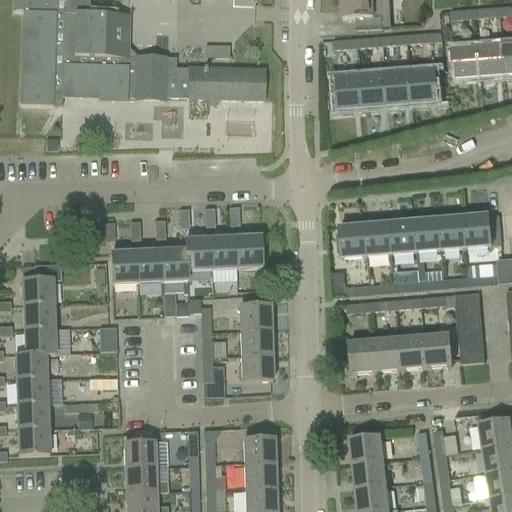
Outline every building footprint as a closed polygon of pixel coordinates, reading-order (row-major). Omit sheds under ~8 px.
[(174,61),(139,60),(126,59),(127,51),(128,19),(88,18),(88,0),(13,0),(12,15),(20,16),(16,106),(58,108),(59,102),(125,105),(125,102),(163,104),(163,101),(208,103),(207,108),(216,108),(216,103),(262,105),(263,74),(205,71),(202,71),(202,72),(174,71),(174,61)] [(340,0),(341,23),(354,23),(355,34),(382,33),(390,33),(388,0),(340,0)] [(511,10),(500,12),(500,21),(511,20),(511,10)] [(500,12),(475,14),(475,23),(500,21),(500,12)] [(475,14),(450,16),(451,25),(475,23),(475,14)] [(441,37),(408,39),(408,49),(442,46),(441,37)] [(383,51),(408,49),(408,39),(382,41),(383,51)] [(357,43),(358,53),(383,51),(382,41),(357,43)] [(357,43),(332,45),(332,55),(358,53),(357,43)] [(511,48),(503,50),(506,81),(511,80),(511,48)] [(228,50),(204,50),(204,62),(228,62),(228,50)] [(503,50),(478,52),(480,83),(506,81),(503,50)] [(478,52),(452,54),(454,85),(480,83),(478,52)] [(435,75),(410,77),(412,108),(437,107),(435,75)] [(410,77),(386,79),(388,110),(412,108),(410,77)] [(386,79),(361,81),(363,112),(388,110),(386,79)] [(361,81),(334,82),(336,113),(363,112),(361,81)] [(46,143),(46,155),(57,155),(57,143),(46,143)] [(238,231),(238,212),(228,213),(229,231),(238,231)] [(213,213),(203,213),(204,232),(214,231),(213,213)] [(178,215),(179,233),(188,233),(187,214),(178,215)] [(490,250),(488,219),(463,221),(466,252),(490,250)] [(463,221),(438,223),(441,254),(466,252),(463,221)] [(438,223),(414,225),(416,256),(441,254),(438,223)] [(163,225),(153,226),(154,244),(164,244),(163,225)] [(414,225),(389,227),(392,258),(416,256),(414,225)] [(140,245),(138,226),(128,227),(130,245),(140,245)] [(104,246),(114,246),(113,227),(103,228),(104,246)] [(389,227),(364,229),(367,260),(392,258),(389,227)] [(364,229),(338,231),(341,263),(367,260),(364,229)] [(260,241),(234,242),(235,271),(260,271),(260,241)] [(234,242),(210,243),(210,272),(235,271),(234,242)] [(185,273),(210,272),(210,243),(184,243),(184,255),(185,273)] [(160,255),(136,256),(136,285),(161,285),(160,255)] [(184,255),(160,255),(161,285),(185,284),(185,273),(184,255)] [(136,285),(136,256),(108,257),(108,286),(136,285)] [(511,263),(495,265),(496,279),(497,289),(511,287),(511,263)] [(34,287),(20,288),(21,310),(52,309),(51,284),(58,284),(58,269),(34,270),(34,287)] [(469,291),(497,289),(496,279),(468,282),(469,291)] [(468,282),(443,284),(444,293),(469,291),(468,282)] [(420,286),(421,295),(444,293),(443,284),(420,286)] [(420,286),(394,288),(395,298),(421,295),(420,286)] [(394,288),(370,290),(371,300),(395,298),(394,288)] [(370,290),(344,292),(345,302),(371,300),(370,290)] [(456,315),(480,313),(478,297),(454,300),(455,309),(456,315)] [(162,320),(187,319),(187,307),(175,307),(174,298),(162,299),(162,320)] [(454,300),(420,303),(421,312),(442,310),(455,309),(454,300)] [(420,303),(396,305),(397,314),(421,312),(420,303)] [(396,305),(370,307),(370,316),(397,314),(396,305)] [(10,306),(0,306),(0,315),(10,316),(10,306)] [(370,307),(345,309),(346,318),(370,316),(370,307)] [(22,335),(53,333),(52,309),(21,310),(22,335)] [(270,335),(270,309),(238,309),(239,336),(270,335)] [(209,312),(200,313),(200,319),(200,337),(210,337),(209,312)] [(481,327),(480,313),(456,315),(457,329),(481,327)] [(482,341),(481,327),(457,329),(458,343),(482,341)] [(0,340),(11,341),(10,331),(0,331),(0,340)] [(22,335),(23,358),(44,357),(54,357),(53,333),(22,335)] [(239,336),(239,361),(271,360),(270,335),(239,336)] [(200,337),(201,362),(211,362),(213,362),(213,345),(210,346),(210,337),(200,337)] [(450,369),(448,338),(423,340),(426,371),(450,369)] [(423,340),(398,342),(401,373),(426,371),(423,340)] [(458,343),(459,354),(483,352),(482,341),(458,343)] [(398,342),(374,344),(376,375),(401,373),(398,342)] [(376,375),(374,344),(348,346),(351,377),(376,375)] [(483,352),(459,354),(460,369),(484,367),(483,352)] [(44,357),(23,358),(13,359),(14,384),(45,383),(44,357)] [(240,385),(272,385),(271,360),(239,361),(240,385)] [(201,362),(202,387),(211,387),(211,362),(201,362)] [(14,384),(15,409),(46,409),(45,383),(14,384)] [(15,409),(16,435),(47,433),(46,409),(15,409)] [(511,450),(511,436),(510,423),(479,428),(483,455),(511,450)] [(47,433),(16,435),(16,461),(48,459),(47,433)] [(432,436),(436,461),(446,460),(442,435),(432,436)] [(426,437),(416,438),(419,461),(429,460),(426,437)] [(153,439),(122,440),(122,447),(123,473),(154,472),(153,446),(153,439)] [(352,469),(383,466),(381,440),(350,444),(352,469)] [(242,443),(242,469),(274,469),(273,442),(242,443)] [(203,446),(204,471),(214,470),(213,445),(203,446)] [(186,446),(187,471),(197,470),(196,446),(186,446)] [(511,450),(483,455),(487,479),(511,474),(511,450)] [(419,461),(422,485),(432,484),(429,460),(419,461)] [(439,485),(448,483),(446,460),(436,461),(439,485)] [(352,469),(355,493),(386,490),(383,466),(352,469)] [(242,469),(243,493),(274,493),(274,469),(242,469)] [(198,494),(197,470),(187,471),(188,495),(198,494)] [(215,493),(214,470),(204,471),(205,493),(215,493)] [(154,472),(123,473),(124,499),(155,498),(167,498),(166,486),(155,487),(154,472)] [(511,474),(487,479),(490,503),(511,499),(511,474)] [(439,485),(442,509),(452,508),(448,483),(439,485)] [(422,485),(426,511),(435,509),(432,484),(422,485)] [(355,493),(356,511),(388,511),(386,490),(355,493)] [(205,493),(205,511),(215,511),(215,493),(205,493)] [(243,493),(243,511),(275,511),(274,493),(243,493)] [(188,495),(188,511),(198,511),(198,494),(188,495)] [(155,498),(124,499),(124,511),(166,511),(167,511),(156,511),(155,498)] [(511,511),(511,499),(490,503),(491,511),(511,511)]
